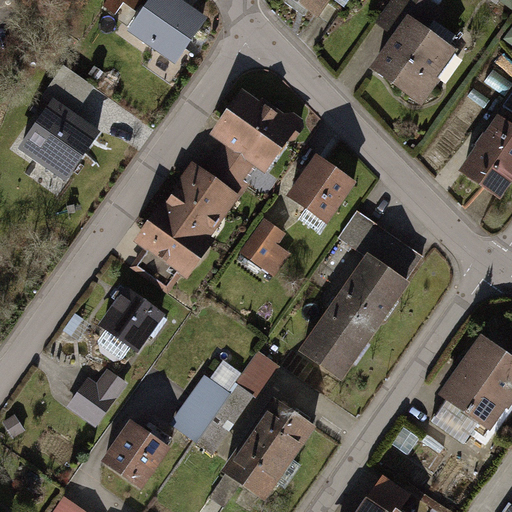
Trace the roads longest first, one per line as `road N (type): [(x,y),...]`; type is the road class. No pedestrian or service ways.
road 1 (residential): [(265,24),(0,368)]
road 2 (residential): [(496,266),(265,24)]
road 3 (residential): [(324,511),(496,266)]
